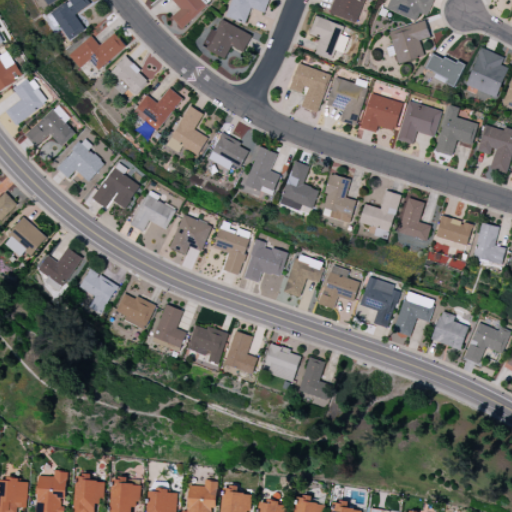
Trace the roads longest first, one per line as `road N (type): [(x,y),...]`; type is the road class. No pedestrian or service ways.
road 1 (tertiary): [(0,142),(78,221),(126,255),(511,413)]
road 2 (residential): [(123,0),(216,90),(288,130),(511,202)]
road 3 (residential): [(248,109),(300,0)]
